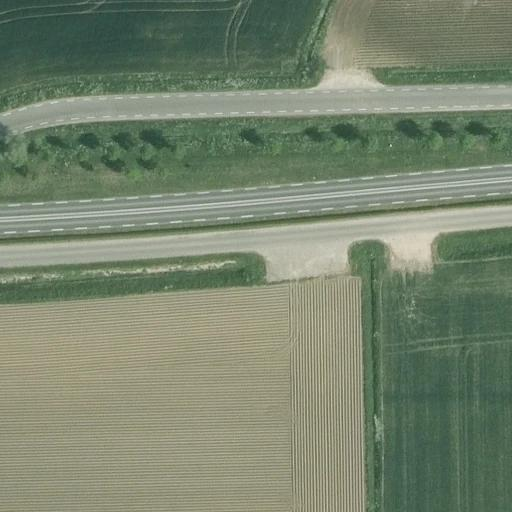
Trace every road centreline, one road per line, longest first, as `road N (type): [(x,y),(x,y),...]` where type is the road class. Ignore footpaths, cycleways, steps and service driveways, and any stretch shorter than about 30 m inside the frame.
road 1 (tertiary): [(0,129),(70,114),(511,99)]
road 2 (primary): [(0,217),(511,181)]
road 3 (unclassified): [(0,254),(511,221)]
